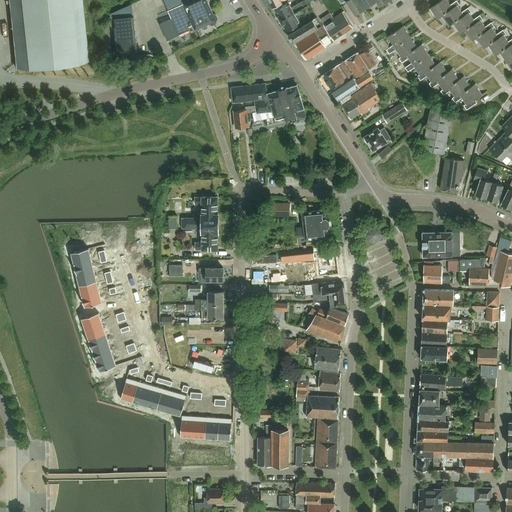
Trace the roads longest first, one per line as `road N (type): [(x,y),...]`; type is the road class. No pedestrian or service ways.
road 1 (residential): [(243,394),(241,192),(344,191),(371,181)]
road 2 (tertiary): [(0,132),(112,94),(225,70),(274,39)]
road 3 (residential): [(351,251),(359,310),(346,471)]
road 4 (residential): [(243,394),(159,367),(117,241)]
road 5 (residential): [(405,475),(414,285)]
road 6 (residential): [(501,478),(511,299)]
road 7 (residential): [(511,87),(427,30),(409,5)]
road 8 (residential): [(511,223),(462,204),(385,198)]
road 9 (residential): [(409,5),(303,75)]
road 10 (unclassified): [(371,181),(303,75)]
